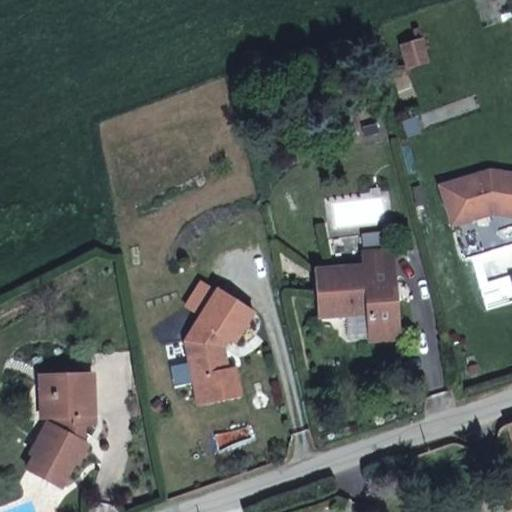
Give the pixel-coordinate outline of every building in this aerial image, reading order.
[(511,174),(489,171),(440,186),(452,226),(493,214),(511,216),(511,174)] [(398,337),(391,252),(363,254),(364,267),(316,271),(320,316),(368,312),(370,340),(398,337)] [(203,314),(218,290),(203,281),(188,305),(203,314)] [(234,344),(254,312),(218,290),(186,341),(193,378),(199,404),(241,395),(235,369),(227,370),(223,348),(229,340),(234,344)] [(92,384),(77,385),(76,375),(54,376),(55,396),(45,397),(46,418),(46,425),(30,454),(34,456),(27,469),(60,487),(74,462),(77,464),(87,446),(76,440),(82,430),(82,424),(94,424),(92,384)] [(91,375),(76,375),(77,385),(92,384),(91,375)] [(55,396),(54,376),(39,376),(41,418),(46,418),(45,397),(55,396)]
